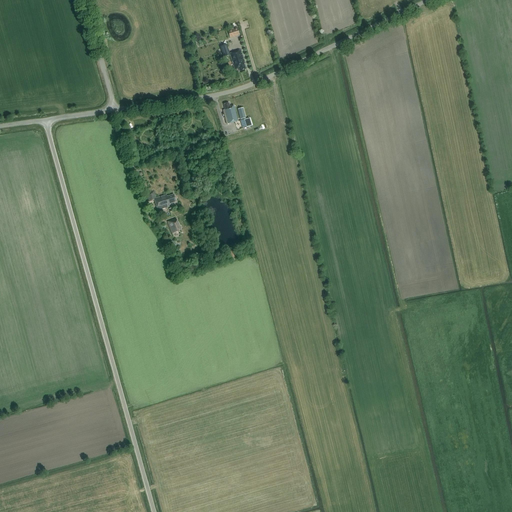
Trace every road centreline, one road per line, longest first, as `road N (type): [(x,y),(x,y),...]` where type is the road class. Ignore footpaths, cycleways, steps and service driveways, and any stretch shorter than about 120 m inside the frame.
road 1 (unclassified): [(154,511),(44,120)]
road 2 (unclassified): [(115,109),(244,87),(426,0)]
